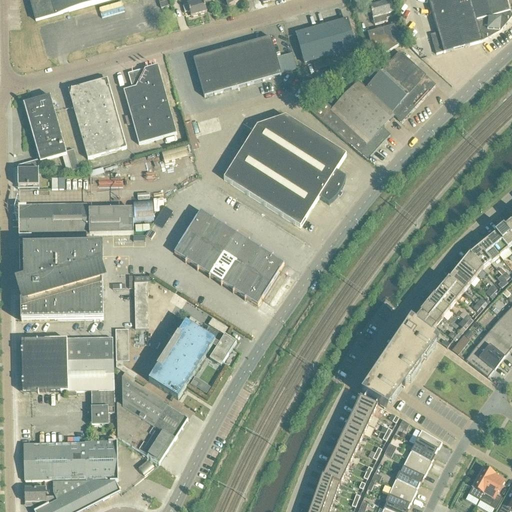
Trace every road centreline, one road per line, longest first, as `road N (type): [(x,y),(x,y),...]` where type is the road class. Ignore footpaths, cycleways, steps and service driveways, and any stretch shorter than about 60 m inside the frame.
road 1 (unclassified): [(170,511),(244,372),(314,270),(432,126),(511,52)]
road 2 (residential): [(10,511),(5,84)]
road 3 (residential): [(290,511),(345,391),(387,329),(511,197)]
road 4 (residential): [(323,0),(5,84)]
road 5 (unknown): [(225,99),(202,152),(208,173),(327,253)]
road 6 (unknown): [(13,333),(107,329),(119,253),(135,249),(154,258)]
road 7 (unknown): [(380,185),(284,103),(225,99)]
